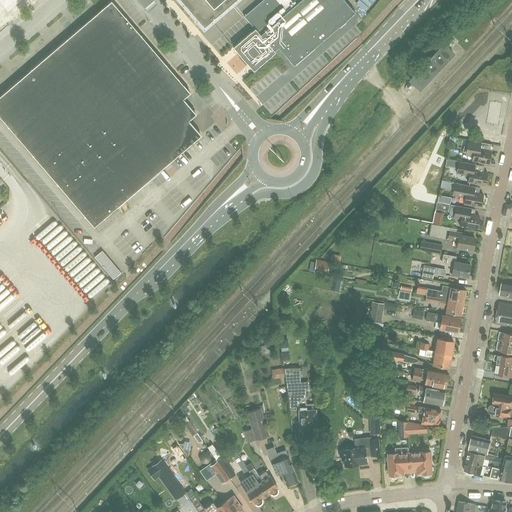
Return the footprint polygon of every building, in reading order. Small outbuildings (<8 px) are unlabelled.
[(190,92),(117,8),(111,0),(0,95),(0,116),(94,226),(129,196),(176,155),(201,134),(188,120),(196,113),(182,98),(190,92)] [(216,16),(234,0),(179,0),(203,27),(216,16)] [(354,12),(350,8),(343,0),(261,0),(244,16),(254,28),(233,47),(253,70),(275,51),(273,49),(277,46),(293,65),(354,12)] [(408,80),(420,90),(455,53),(445,44),(443,43),(408,80)] [(484,121),(489,120),(488,106),(479,107),(479,115),(474,115),(475,125),(485,124),(484,121)] [(488,163),(491,150),(479,148),(480,141),(468,139),(465,155),(472,156),(472,160),(488,163)] [(484,185),(487,172),(473,169),(474,163),(458,160),(456,172),(469,175),(468,181),(484,185)] [(440,187),(453,190),(454,182),(442,180),(440,187)] [(481,206),(483,193),(469,191),(470,185),(455,182),(454,182),(453,190),(452,194),(465,197),(464,203),(481,206)] [(471,207),(466,206),(440,202),(439,208),(450,210),(449,215),(450,217),(454,217),(461,219),(460,225),(477,228),(479,215),(470,213),(471,207)] [(432,218),(434,210),(427,208),(425,216),(432,218)] [(473,249),(475,237),(460,234),(461,232),(456,231),(457,227),(431,223),(429,236),(448,239),(449,237),(458,239),(457,246),(473,249)] [(421,241),(420,249),(439,252),(441,244),(421,241)] [(468,276),(470,264),(462,262),(462,261),(455,260),(456,256),(444,254),(443,262),(444,264),(453,265),(452,273),(468,276)] [(432,278),(435,267),(424,265),(422,276),(432,278)] [(511,282),(503,281),(500,295),(511,296),(511,282)] [(463,302),(465,289),(451,286),(450,287),(443,285),(442,291),(428,288),(426,295),(463,302)] [(461,314),(463,302),(426,295),(425,301),(440,303),(439,305),(447,307),(446,312),(461,314)] [(381,323),(384,303),(371,301),(368,321),(381,323)] [(511,304),(499,302),(497,313),(511,315),(511,304)] [(457,332),(460,317),(432,312),(430,320),(440,322),(439,328),(457,332)] [(511,315),(497,313),(496,324),(511,326),(511,315)] [(501,340),(500,341),(511,342),(511,332),(502,331),(502,332),(500,332),(498,339),(501,340)] [(262,337),(265,346),(278,343),(276,333),(262,337)] [(437,338),(435,350),(451,353),(453,340),(437,338)] [(511,342),(500,341),(500,342),(498,341),(497,349),(499,349),(499,350),(511,352),(511,342)] [(434,357),(432,363),(448,366),(451,353),(435,350),(428,349),(426,349),(425,355),(434,357)] [(388,358),(402,361),(404,354),(389,351),(388,358)] [(511,355),(498,354),(497,363),(511,365),(511,355)] [(511,365),(497,363),(496,365),(493,365),(492,370),(495,372),(495,373),(511,375),(511,365)] [(313,427),(315,427),(314,403),(306,403),(306,387),(301,387),(300,367),(284,368),(289,402),(299,402),(299,429),(307,429),(307,432),(313,432),(313,427)] [(414,367),(412,373),(446,379),(447,371),(427,368),(422,369),(422,368),(414,367)] [(445,387),(446,379),(412,373),(411,379),(420,381),(420,379),(425,380),(424,383),(445,387)] [(407,383),(406,390),(414,391),(416,384),(407,383)] [(443,397),(444,389),(420,385),(418,392),(425,393),(423,401),(442,405),(444,404),(445,399),(443,397)] [(511,395),(496,394),(494,404),(492,404),(489,405),(489,410),(491,413),(505,415),(506,415),(511,415),(511,408),(511,395)] [(404,410),(414,412),(415,405),(414,405),(415,401),(406,399),(404,410)] [(421,422),(438,425),(440,424),(441,419),(439,417),(441,409),(418,405),(416,412),(423,413),(421,422)] [(247,412),(251,428),(244,430),(247,441),(268,435),(260,408),(247,412)] [(408,436),(408,432),(407,432),(407,421),(399,419),(400,436),(408,436)] [(194,437),(200,434),(192,421),(186,424),(194,437)] [(416,423),(407,421),(407,432),(408,432),(417,432),(416,423)] [(509,439),(511,426),(511,425),(494,427),(492,435),(509,439)] [(505,459),(503,467),(500,479),(511,479),(511,426),(509,439),(505,459)] [(488,453),(491,440),(473,435),(470,449),(488,453)] [(340,456),(344,455),(346,464),(358,463),(358,462),(367,461),(366,455),(379,453),(377,438),(370,439),(370,436),(355,438),(356,447),(339,449),(340,456)] [(210,446),(217,458),(222,455),(215,443),(210,446)] [(272,444),(266,446),(269,455),(275,452),(272,444)] [(396,447),(396,452),(387,453),(388,474),(389,474),(389,477),(397,476),(397,474),(403,473),(402,466),(409,466),(409,452),(407,452),(407,447),(396,447)] [(430,472),(431,472),(430,451),(409,452),(409,466),(417,466),(417,473),(423,472),(423,475),(430,475),(430,472)] [(495,457),(486,455),(469,451),(467,461),(484,465),(485,459),(494,461),(495,457)] [(251,474),(251,473),(246,466),(239,455),(234,458),(247,477),(240,481),(254,503),(257,504),(259,504),(261,502),(262,500),(261,498),(265,495),(257,482),(251,474)] [(216,460),(217,461),(228,478),(235,473),(223,456),(216,460)] [(295,480),(297,479),(288,457),(272,463),(275,473),(281,471),(286,484),(288,483),(288,485),(296,482),(295,480)] [(505,459),(495,457),(494,461),(493,464),(503,467),(505,459)] [(159,475),(171,492),(180,485),(161,459),(152,466),(159,475)] [(217,461),(210,465),(222,482),(228,478),(217,461)] [(481,475),(484,465),(467,461),(465,471),(481,475)] [(250,463),(246,466),(251,473),(251,474),(255,471),(256,471),(250,463)] [(493,467),(490,477),(498,478),(500,469),(493,467)] [(258,475),(261,479),(257,482),(265,495),(269,492),(271,494),(273,494),(275,494),(277,492),(278,490),(277,488),(265,470),(258,475)] [(226,511),(221,503),(216,507),(212,501),(204,507),(198,499),(191,489),(185,492),(199,511),(226,511)] [(226,511),(239,511),(243,509),(233,495),(221,503),(226,511)] [(473,511),(475,503),(458,500),(455,511),(473,511)] [(503,511),(505,501),(493,500),(492,509),(489,509),(488,511),(503,511)]
